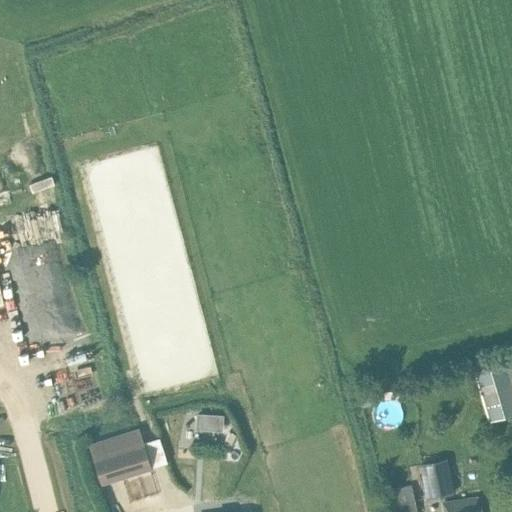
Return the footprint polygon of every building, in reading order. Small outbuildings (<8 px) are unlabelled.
[(511,384),(511,361),(476,372),(490,419),(511,412),(511,391),(510,385),(511,384)] [(194,428),(221,429),(222,412),(194,411),(194,428)] [(152,468),(138,428),(89,444),(93,457),(101,485),(152,468)] [(385,466),(394,511),(416,511),(407,461),(385,466)] [(419,466),(425,498),(452,492),(447,461),(419,466)] [(479,511),(477,498),(444,503),(445,511),(479,511)]
